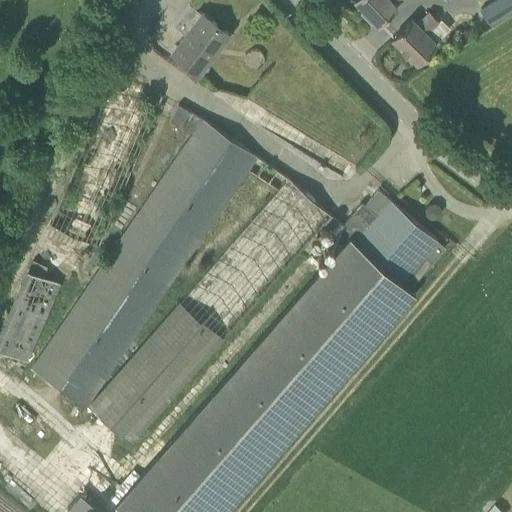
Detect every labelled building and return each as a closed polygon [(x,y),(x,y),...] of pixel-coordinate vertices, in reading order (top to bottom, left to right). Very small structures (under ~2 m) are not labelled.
[(355,0),(367,12),(365,16),(370,22),(375,20),(377,23),(401,0),(355,0)] [(511,0),(491,0),(480,7),(489,22),(511,8),(511,0)] [(172,52),(198,72),(229,33),(190,3),(173,24),(186,34),(172,52)] [(441,18),(438,21),(428,11),(417,23),(412,17),(392,37),(416,62),(437,41),(436,41),(450,27),(441,18)] [(101,242),(156,112),(164,95),(110,71),(73,160),(48,220),(101,242)] [(243,166),(275,188),(286,175),(257,155),(209,122),(199,115),(188,109),(178,103),(169,119),(188,130),(41,350),(30,367),(85,405),(86,406),(90,401),(243,166)] [(286,175),(275,188),(90,401),(86,406),(130,444),(323,221),(335,232),(342,224),(330,213),(286,175)] [(361,202),(342,224),(335,232),(344,240),(114,503),(124,511),(222,511),(415,292),(410,287),(445,246),(378,188),(364,204),(361,202)] [(34,358),(61,277),(28,266),(1,347),(34,358)] [(72,511),(102,511),(80,492),(67,507),(72,511)]
